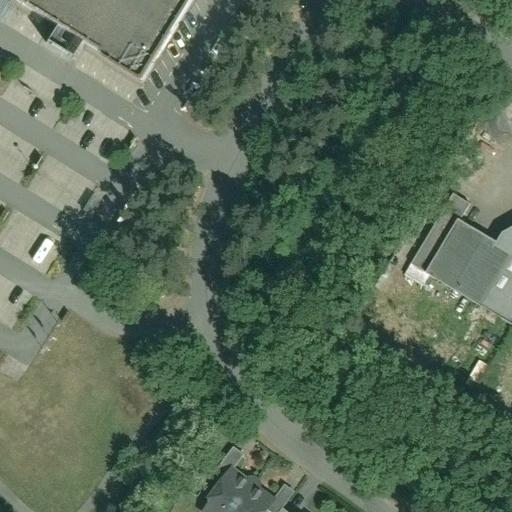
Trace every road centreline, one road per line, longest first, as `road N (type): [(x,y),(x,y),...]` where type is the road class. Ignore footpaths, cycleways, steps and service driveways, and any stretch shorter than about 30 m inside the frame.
road 1 (residential): [(326,0),(231,185),(215,298)]
road 2 (residential): [(396,511),(269,414),(239,381),(215,298)]
